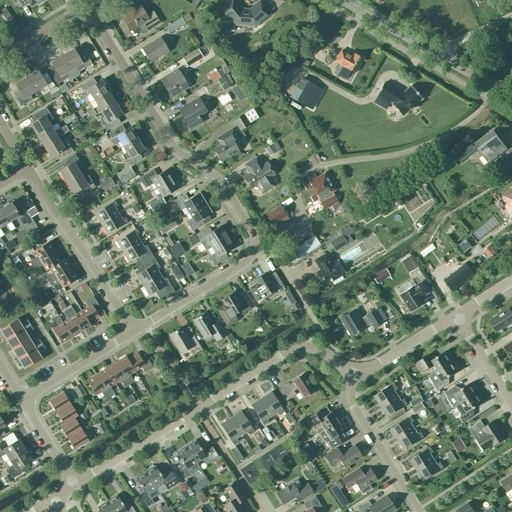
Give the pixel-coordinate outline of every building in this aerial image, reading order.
[(234,0),(230,0),(221,8),(234,24),(255,26),(270,13),(260,0),(249,9),(242,9),(234,0)] [(139,4),(132,8),(121,15),(130,30),(137,25),(142,33),(160,22),(153,10),(145,15),(139,4)] [(0,10),(0,11),(6,21),(11,18),(5,8),(0,10)] [(182,17),(166,26),(170,33),(186,23),(185,23),(192,19),(188,13),(182,17)] [(160,36),(141,48),(150,62),(169,51),(160,36)] [(183,58),(187,65),(202,56),(211,50),(207,43),(198,49),(183,58)] [(91,62),(81,46),(74,50),(73,47),(61,54),(75,76),(78,74),(79,70),(91,62)] [(354,53),(352,56),(341,50),(335,61),(342,65),(337,75),(345,79),(350,70),(355,72),(363,58),(354,53)] [(75,76),(61,54),(50,61),(54,67),(48,70),(57,84),(68,77),(72,78),(75,76)] [(300,63),(307,67),(309,62),(302,58),(300,63)] [(218,68),(207,73),(210,79),(221,74),(218,68)] [(177,69),(160,79),(171,97),(188,87),(177,69)] [(26,77),(35,91),(40,88),(43,92),(54,85),(46,72),(40,75),(37,70),(26,77)] [(227,81),(230,79),(226,73),(217,79),(204,86),(210,96),(222,88),(224,90),(230,87),(227,81)] [(32,99),(29,95),(35,91),(26,77),(15,83),(18,89),(12,93),(21,106),(32,99)] [(86,97),(91,94),(94,100),(109,91),(102,80),(96,83),(93,78),(79,86),(86,97)] [(300,103),(311,84),(301,78),(290,97),(300,103)] [(401,94),(395,91),(395,90),(383,83),(377,94),(391,102),(391,103),(402,116),(410,109),(410,110),(416,105),(415,104),(422,98),(411,86),(401,94)] [(57,88),(61,93),(68,89),(64,84),(57,88)] [(65,95),(69,101),(78,95),(74,89),(65,95)] [(101,111),(115,102),(109,91),(94,100),(97,105),(86,112),(90,118),(101,111)] [(198,98),(179,110),(190,129),(202,121),(199,116),(206,111),(198,98)] [(120,122),(117,116),(122,113),(115,102),(101,111),(104,116),(100,119),(107,130),(120,122)] [(35,121),(29,124),(36,135),(51,126),(48,121),(52,118),(45,107),(32,115),(35,121)] [(233,120),(240,130),(249,124),(246,120),(256,114),(252,108),(243,114),(233,120)] [(138,137),(131,126),(125,130),(121,124),(108,133),(115,144),(119,141),(123,147),(138,137)] [(58,137),(69,131),(65,125),(54,132),(51,126),(36,135),(43,147),(58,137)] [(220,136),(224,142),(213,149),(221,161),(238,150),(234,144),(239,141),(232,129),(220,136)] [(507,149),(493,129),(474,144),(488,163),(488,162),(506,149),(507,149)] [(97,140),(99,144),(108,139),(105,135),(97,140)] [(61,143),(58,137),(43,147),(50,158),(56,154),(59,160),(73,151),(66,140),(61,143)] [(145,149),(138,137),(123,147),(126,152),(121,155),(129,166),(142,157),(139,152),(145,149)] [(265,148),(270,155),(276,151),(280,149),(276,142),(265,148)] [(470,142),(454,153),(460,162),(476,150),(470,142)] [(99,154),(102,158),(109,154),(106,150),(99,154)] [(64,167),(59,171),(65,182),(80,173),(76,167),(81,165),(74,154),(61,162),(64,167)] [(244,165),(249,173),(242,177),(250,189),(256,185),(262,194),(275,186),(270,178),(275,174),(267,161),(261,165),(256,157),(244,165)] [(131,169),(125,173),(128,179),(135,175),(131,169)] [(144,187),(134,192),(138,198),(153,189),(156,187),(157,188),(172,179),(166,169),(153,177),(150,171),(139,178),(144,187)] [(332,192),(336,190),(325,172),(316,177),(315,174),(307,179),(308,180),(302,183),(305,189),(311,185),(315,194),(310,197),(313,202),(318,199),(324,209),(337,202),(332,192)] [(65,182),(72,193),(78,190),(81,195),(95,187),(88,176),(83,178),(80,173),(65,182)] [(99,183),(104,191),(115,185),(110,177),(99,183)] [(157,188),(160,193),(156,195),(158,198),(148,205),(152,211),(165,203),(162,198),(177,188),(172,179),(157,188)] [(511,187),(503,195),(511,206),(511,187)] [(180,210),(185,207),(188,212),(205,202),(199,192),(188,199),(185,193),(173,201),(180,210)] [(118,213),(114,207),(117,205),(115,200),(111,202),(111,203),(94,213),(101,223),(118,213)] [(11,202),(0,208),(0,214),(6,224),(10,231),(14,228),(10,221),(16,217),(27,234),(37,227),(31,217),(30,217),(28,214),(24,212),(20,205),(15,208),(11,202)] [(205,202),(188,212),(192,218),(186,221),(192,231),(204,224),(201,219),(211,212),(205,202)] [(131,206),(135,213),(141,210),(137,203),(131,206)] [(281,205),(266,215),(272,224),(287,214),(281,205)] [(125,217),(122,219),(118,213),(101,223),(107,234),(124,224),(128,222),(125,217)] [(160,229),(163,234),(177,225),(175,221),(160,229)] [(205,250),(211,246),(226,237),(220,226),(209,233),(206,228),(195,234),(205,250)] [(133,230),(116,241),(122,251),(140,241),(136,235),(139,233),(136,228),(133,230)] [(330,242),(334,249),(346,241),(342,234),(330,242)] [(165,238),(170,247),(175,244),(169,235),(165,238)] [(320,244),(314,235),(288,253),(293,262),(320,244)] [(211,246),(215,253),(209,256),(214,265),(225,259),(222,254),(233,247),(226,237),(211,246)] [(458,244),(465,251),(472,245),(466,237),(458,244)] [(55,251),(49,241),(34,251),(37,256),(30,261),(32,265),(55,251)] [(122,251),(128,262),(135,258),(138,264),(153,256),(146,245),(143,247),(140,241),(122,251)] [(484,248),(490,256),(496,252),(490,243),(484,248)] [(358,246),(340,256),(345,264),(363,254),(358,246)] [(159,252),(162,257),(169,253),(166,248),(159,252)] [(50,268),(60,261),(55,251),(32,265),(35,269),(42,265),(46,271),(50,268)] [(341,275),(333,262),(331,263),(325,254),(315,260),(321,270),(316,273),(324,285),(341,275)] [(177,259),(180,264),(187,260),(184,255),(177,259)] [(402,262),(409,272),(419,265),(411,255),(402,262)] [(142,270),(136,274),(142,285),(160,275),(157,269),(160,267),(153,256),(138,264),(142,270)] [(71,268),(65,258),(60,261),(50,268),(53,273),(46,278),(49,282),(71,268)] [(466,264),(445,280),(453,290),(473,274),(466,264)] [(170,268),(177,279),(183,276),(176,265),(170,268)] [(62,288),(77,278),(71,268),(49,282),(51,286),(59,282),(62,288)] [(253,280),(255,283),(248,288),(256,301),(263,297),(276,289),(278,293),(285,289),(274,272),(268,276),(266,272),(253,280)] [(142,285),(149,295),(155,291),(159,299),(174,290),(167,279),(164,281),(160,275),(142,285)] [(421,282),(412,288),(412,287),(399,294),(410,311),(422,303),(419,298),(428,292),(421,282)] [(285,294),(291,304),(296,301),(289,291),(285,294)] [(250,308),(242,294),(236,298),(233,292),(222,299),(227,307),(219,312),(225,322),(227,322),(233,319),(233,317),(232,315),(238,311),(240,314),(250,308)] [(92,319),(94,317),(95,319),(99,317),(96,312),(101,309),(93,296),(85,301),(88,306),(85,308),(92,319)] [(83,330),(74,315),(76,314),(71,307),(63,312),(67,319),(63,322),(72,337),(83,330)] [(85,308),(76,314),(74,315),(83,330),(91,325),(88,321),(92,319),(85,308)] [(386,311),(390,317),(395,315),(391,308),(386,311)] [(489,320),(497,332),(511,322),(511,313),(509,308),(489,320)] [(340,318),(351,336),(365,327),(371,324),(373,328),(382,323),(374,310),(366,315),(367,318),(361,321),(354,309),(340,318)] [(193,320),(204,338),(212,334),(216,340),(225,335),(217,322),(212,325),(205,312),(193,320)] [(61,343),(72,337),(63,322),(62,322),(58,315),(53,318),(57,325),(52,328),(61,343)] [(0,329),(6,339),(30,324),(27,319),(20,324),(17,318),(0,328),(0,329)] [(51,318),(43,320),(45,327),(52,326),(51,318)] [(29,338),(26,333),(32,329),(30,324),(6,339),(12,348),(29,338)] [(180,353),(188,348),(192,355),(202,349),(194,336),(188,339),(181,327),(169,334),(180,353)] [(42,343),(39,339),(32,343),(29,338),(12,348),(18,358),(42,343)] [(24,368),(41,358),(38,352),(44,348),(42,343),(18,358),(24,368)] [(451,361),(445,351),(433,359),(430,354),(417,362),(423,372),(431,366),(435,371),(451,361)] [(134,357),(132,358),(139,368),(141,367),(144,372),(153,367),(145,354),(140,357),(137,352),(133,355),(134,357)] [(126,356),(119,360),(128,375),(129,374),(139,368),(132,358),(128,360),(126,356)] [(128,375),(119,360),(108,367),(117,382),(121,380),(125,387),(134,381),(129,374),(128,375)] [(435,371),(429,375),(438,390),(449,383),(445,378),(457,371),(451,361),(435,371)] [(117,382),(108,367),(97,373),(111,395),(114,393),(110,386),(117,382)] [(97,373),(86,380),(95,395),(101,392),(106,399),(111,395),(97,373)] [(292,380),(293,383),(290,385),(289,383),(278,390),(286,401),(296,394),(293,391),(297,388),(303,398),(314,390),(303,373),(292,380)] [(397,395),(394,390),(397,388),(394,383),(374,396),(380,406),(397,395)] [(455,406),(460,403),(476,393),(470,383),(458,391),(455,385),(444,392),(448,398),(448,397),(454,406),(455,406)] [(79,384),(74,387),(80,396),(85,393),(79,384)] [(63,391),(48,400),(56,412),(70,403),(63,391)] [(284,412),(271,391),(261,398),(272,415),(277,412),(279,415),(284,412)] [(460,403),(455,406),(461,415),(460,416),(463,422),(474,415),(470,410),(482,402),(476,393),(460,403)] [(125,399),(129,405),(135,401),(131,395),(125,399)] [(401,400),(397,395),(380,406),(387,416),(407,403),(404,398),(401,400)] [(414,399),(418,404),(423,400),(420,395),(414,399)] [(272,415),(261,398),(250,405),(263,425),(269,421),(267,418),(272,415)] [(426,402),(430,408),(434,405),(430,399),(426,402)] [(411,409),(415,414),(425,408),(421,402),(411,409)] [(56,412),(63,423),(63,424),(74,417),(77,415),(70,403),(56,412)] [(291,411),(295,417),(300,413),(296,407),(291,411)] [(314,429),(320,425),(323,430),(338,420),(332,411),(327,414),(323,408),(307,418),(314,429)] [(241,434),(247,431),(249,434),(254,431),(241,411),(230,417),(241,434)] [(79,415),(82,420),(87,417),(84,412),(79,415)] [(414,428),(411,423),(414,421),(410,416),(390,428),(397,439),(414,428)] [(67,438),(81,429),(74,417),(63,424),(63,423),(59,426),(67,438)] [(236,438),(241,434),(230,417),(220,424),(233,444),(238,441),(236,438)] [(286,423),(292,425),(294,419),(288,417),(286,423)] [(323,430),(319,432),(325,442),(329,447),(343,438),(340,433),(345,430),(338,420),(323,430)] [(485,427),(480,421),(468,428),(475,439),(476,438),(484,450),(493,445),(505,437),(494,421),(485,427)] [(96,427),(100,434),(106,430),(101,423),(96,427)] [(433,429),(436,435),(441,432),(437,426),(433,429)] [(420,431),(417,433),(414,428),(397,439),(403,449),(424,436),(420,431)] [(67,438),(74,450),(88,441),(81,429),(67,438)] [(269,431),(265,434),(268,439),(273,436),(269,431)] [(460,437),(452,442),(458,452),(466,446),(460,437)] [(24,449),(18,439),(6,447),(2,441),(0,442),(0,456),(5,453),(9,459),(24,449)] [(203,452),(195,440),(186,446),(196,462),(201,459),(206,464),(218,457),(212,446),(203,452)] [(300,445),(304,451),(311,447),(307,441),(300,445)] [(255,454),(263,449),(260,444),(252,449),(255,454)] [(331,466),(340,460),(345,467),(362,456),(354,445),(341,454),(337,448),(324,456),(331,466)] [(186,446),(176,452),(183,464),(178,467),(185,478),(200,468),(196,462),(186,446)] [(238,461),(243,458),(235,446),(230,450),(238,461)] [(434,459),(430,454),(433,452),(430,446),(410,459),(416,470),(434,459)] [(19,467),(31,460),(24,449),(9,459),(13,465),(5,469),(11,479),(22,472),(19,467)] [(307,456),(310,461),(316,458),(312,453),(307,456)] [(437,464),(434,459),(416,470),(423,480),(443,467),(440,462),(437,464)] [(303,464),(308,469),(313,465),(307,460),(303,464)] [(156,488),(159,494),(167,489),(178,482),(171,472),(162,477),(155,465),(145,472),(156,488)] [(350,473),(341,479),(348,489),(356,484),(358,487),(360,490),(362,494),(371,488),(368,484),(376,479),(369,468),(357,476),(354,478),(350,473)] [(155,497),(151,491),(156,488),(145,472),(136,478),(143,490),(138,493),(147,507),(153,503),(155,501),(155,499),(155,497)] [(511,474),(501,481),(507,491),(511,488),(511,474)] [(0,479),(4,485),(10,481),(6,475),(0,479)] [(188,479),(181,484),(189,495),(200,488),(197,483),(192,486),(188,479)] [(332,484),(334,488),(342,483),(339,479),(332,484)] [(296,480),(276,493),(283,504),(295,497),(298,502),(314,493),(307,483),(301,487),(296,480)] [(224,489),(231,500),(223,505),(227,511),(244,511),(237,500),(243,496),(235,482),(224,489)] [(124,506),(117,494),(107,501),(114,511),(135,511),(129,503),(124,506)] [(314,511),(322,507),(315,496),(303,503),(307,510),(304,511),(314,511)] [(387,511),(394,508),(387,496),(371,506),(368,501),(357,507),(360,511),(387,511)] [(114,511),(107,501),(97,507),(100,511),(114,511)] [(457,511),(474,511),(468,502),(456,510),(457,511)]
